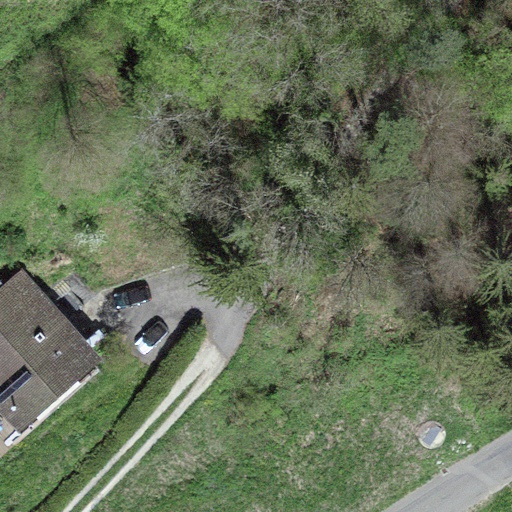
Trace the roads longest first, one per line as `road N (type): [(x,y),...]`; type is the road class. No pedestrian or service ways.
road 1 (track): [(66,511),(184,394),(253,279),(159,293)]
road 2 (track): [(253,279),(371,97),(447,0)]
